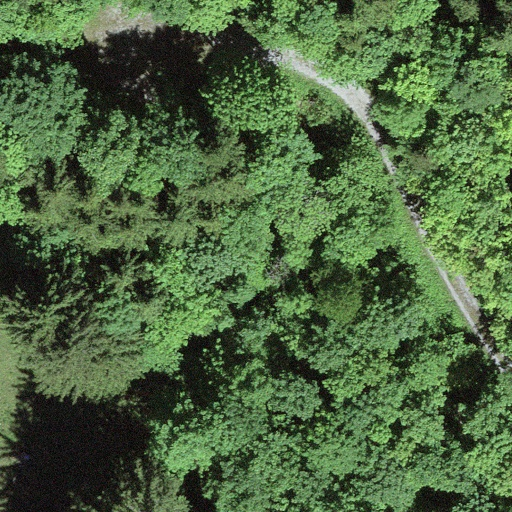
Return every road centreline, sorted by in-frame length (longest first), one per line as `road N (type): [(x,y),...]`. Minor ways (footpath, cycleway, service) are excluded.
road 1 (track): [(294,64),(245,97),(137,128),(67,87),(43,49),(51,24),(110,9),(246,28)]
road 2 (track): [(246,28),(349,93),(404,165),(459,293),(511,371)]
